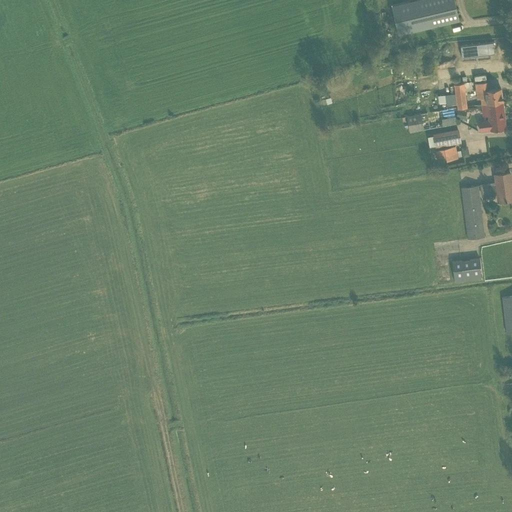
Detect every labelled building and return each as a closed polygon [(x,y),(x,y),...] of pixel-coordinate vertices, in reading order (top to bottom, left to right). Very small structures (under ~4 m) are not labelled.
[(454,0),(410,0),(391,5),(398,35),(449,22),(459,20),(454,0)] [(493,42),(460,46),(462,57),(494,53),(493,42)] [(486,82),(475,84),(475,83),(476,99),(480,99),(481,103),(502,101),(501,88),(487,90),(486,82)] [(467,107),(464,83),(453,84),(456,108),(467,107)] [(482,116),(488,115),(488,118),(478,119),(479,131),(506,128),(502,101),(481,103),(482,116)] [(410,133),(457,124),(453,107),(406,116),(410,133)] [(466,111),(457,109),(456,117),(464,118),(466,111)] [(429,147),(434,146),(435,147),(459,142),(457,130),(432,135),(432,136),(428,137),(429,147)] [(438,162),(457,158),(455,146),(435,150),(438,162)] [(481,197),(498,194),(499,201),(511,199),(511,189),(510,173),(495,174),(496,182),(480,184),(481,197)] [(467,238),(484,236),(478,185),(461,187),(467,238)] [(480,258),(452,262),(454,280),(482,277),(480,258)] [(511,295),(503,296),(507,333),(511,332),(511,295)]
